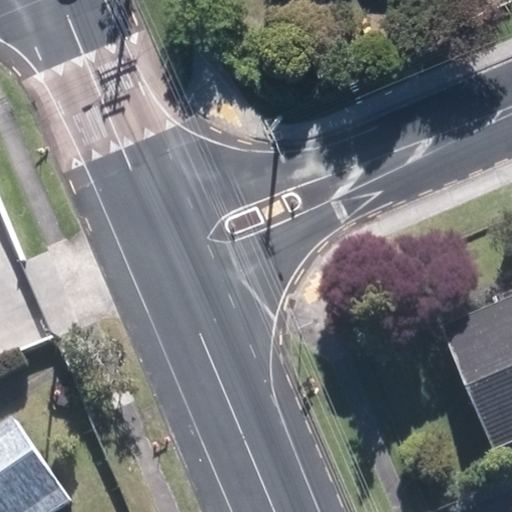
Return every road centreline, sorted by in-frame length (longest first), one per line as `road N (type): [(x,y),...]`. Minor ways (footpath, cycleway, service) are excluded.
road 1 (residential): [(142,193),(254,175),(511,89)]
road 2 (residential): [(511,132),(365,200),(240,274),(187,293)]
road 3 (tertiary): [(187,293),(279,511)]
road 4 (tertiary): [(59,0),(142,193)]
